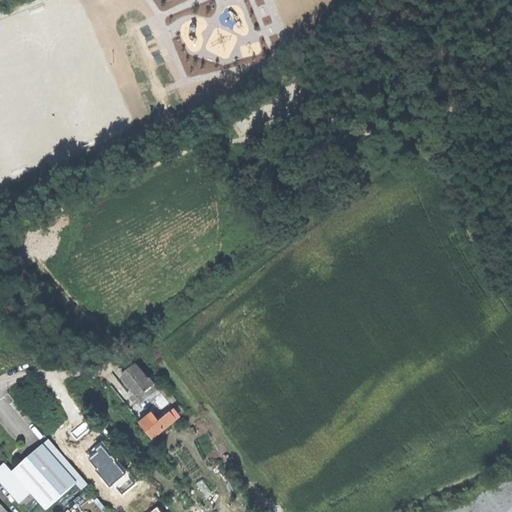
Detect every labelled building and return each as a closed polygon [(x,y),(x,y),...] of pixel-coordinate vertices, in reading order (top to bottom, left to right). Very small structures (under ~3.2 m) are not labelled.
[(117,370),(122,376),(132,368),(128,364),(117,370)] [(137,398),(140,403),(148,396),(158,388),(150,378),(149,378),(137,364),(132,368),(122,376),(130,386),(133,389),(128,392),(135,400),(137,398)] [(169,401),(158,388),(148,396),(153,403),(159,399),(164,405),(169,401)] [(149,415),(141,422),(154,438),(178,418),(171,411),(163,417),(156,423),(149,415)] [(31,493),(46,511),(76,484),(82,479),(48,440),(29,456),(12,472),(31,493)] [(0,482),(18,504),(31,493),(12,472),(5,464),(0,467),(0,482)] [(87,485),(82,479),(76,484),(81,490),(87,485)]
